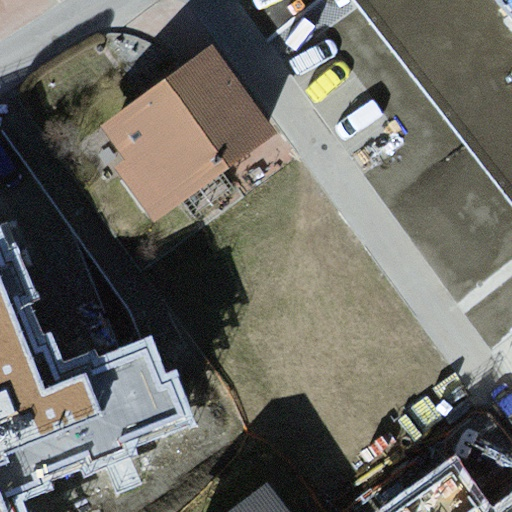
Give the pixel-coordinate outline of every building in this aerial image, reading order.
[(511,0),(357,0),(511,196),(511,0)] [(270,130),(204,40),(85,126),(150,216),(270,130)] [(0,511),(10,511),(9,504),(187,418),(148,351),(39,390),(0,272),(0,511)] [(479,511),(446,468),(375,511),(511,511),(511,503),(499,511),(479,511)] [(277,511),(250,479),(210,511),(277,511)]
